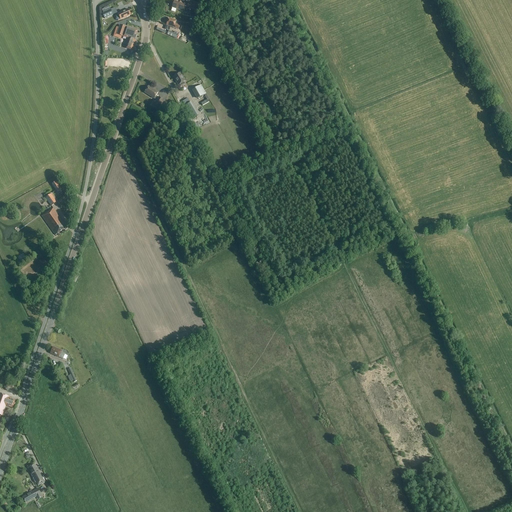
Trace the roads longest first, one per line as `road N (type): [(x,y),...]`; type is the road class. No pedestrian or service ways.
road 1 (primary): [(0,472),(142,52),(146,26),(137,0)]
road 2 (track): [(114,135),(124,140),(300,511)]
